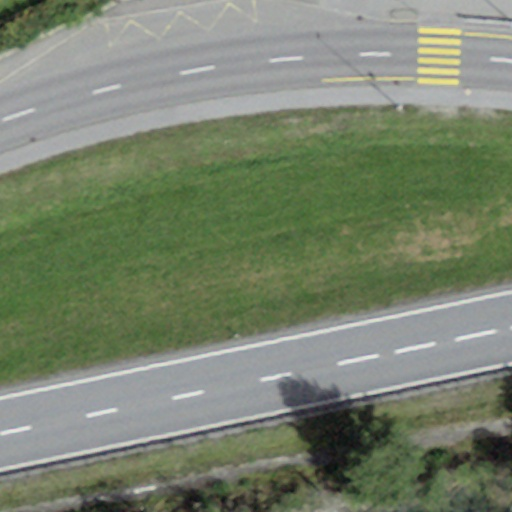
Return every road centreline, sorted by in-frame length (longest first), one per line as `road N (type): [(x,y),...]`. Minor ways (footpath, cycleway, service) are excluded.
road 1 (primary): [(511,328),(0,435)]
road 2 (secondary): [(511,64),(385,55),(244,66),(144,83),(0,124)]
